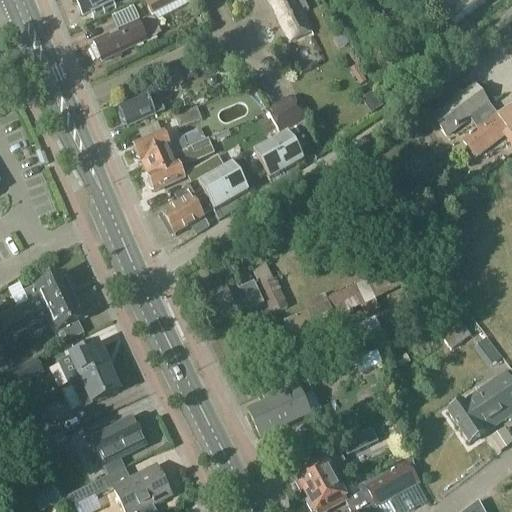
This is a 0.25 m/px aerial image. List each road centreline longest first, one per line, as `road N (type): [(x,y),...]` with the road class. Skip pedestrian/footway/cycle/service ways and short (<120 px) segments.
road 1 (residential): [(481,44),(308,178),(138,276)]
road 2 (tertiary): [(138,276),(18,0)]
road 3 (tertiary): [(252,511),(138,276)]
